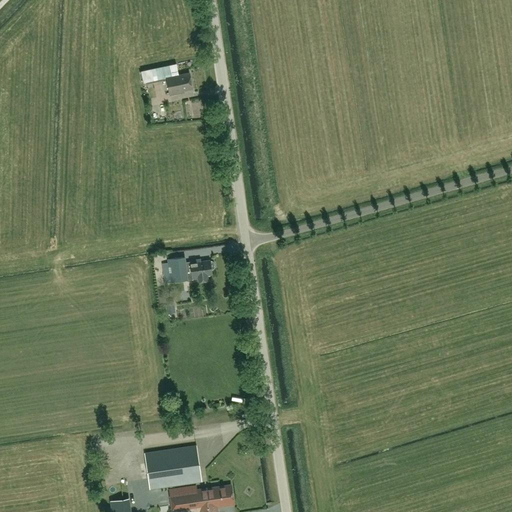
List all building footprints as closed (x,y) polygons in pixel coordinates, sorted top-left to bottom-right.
[(178,75),(176,63),(141,70),(143,82),(166,77),(170,95),(185,92),(184,89),(193,88),(190,73),(178,75)] [(187,99),(187,116),(203,117),(204,100),(187,99)] [(213,273),(211,259),(200,260),(200,258),(193,259),(194,261),(185,262),(184,256),(168,258),(168,262),(162,263),(165,282),(171,282),(198,278),(198,282),(208,281),(207,274),(213,273)] [(175,312),(174,300),(166,301),(167,313),(175,312)] [(201,481),(196,445),(145,453),(149,488),(201,481)] [(108,448),(102,453),(107,461),(114,456),(108,448)] [(234,503),(231,484),(197,489),(196,484),(170,488),(173,511),(209,511),(218,511),(217,506),(234,503)] [(157,510),(156,501),(149,502),(150,511),(157,510)]
